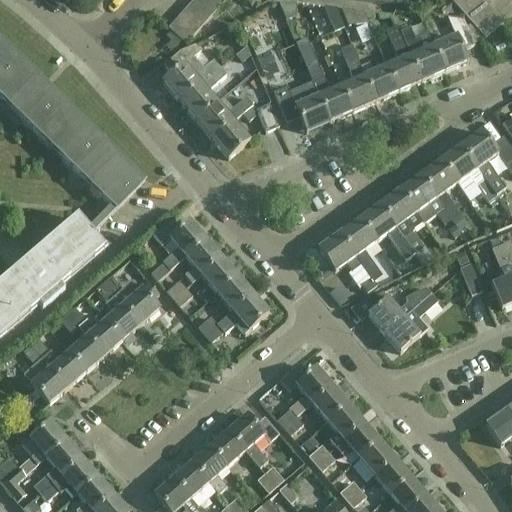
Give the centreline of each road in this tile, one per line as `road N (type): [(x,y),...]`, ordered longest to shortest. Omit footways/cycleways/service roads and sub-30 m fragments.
road 1 (residential): [(83,419),(133,473),(313,317)]
road 2 (residential): [(223,204),(413,115),(495,92)]
road 3 (residential): [(269,258),(495,92)]
road 4 (residential): [(223,204),(84,46)]
road 5 (residential): [(511,338),(387,393)]
